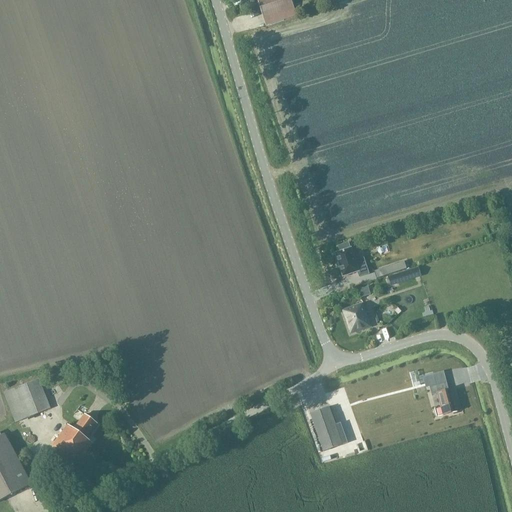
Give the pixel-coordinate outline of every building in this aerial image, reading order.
[(296,16),(291,0),(257,0),(266,26),(296,16)] [(339,253),(335,254),(343,277),(357,272),(359,278),(368,274),(363,259),(355,262),(350,249),(339,253)] [(404,262),(381,269),(383,276),(384,277),(407,269),(404,262)] [(419,268),(396,275),(398,283),(421,276),(419,268)] [(362,304),(341,311),(349,335),(370,328),(362,304)] [(444,383),(446,392),(448,391),(443,374),(431,377),(432,384),(426,385),(427,390),(429,389),(429,387),(444,383)] [(431,377),(424,379),(426,385),(432,384),(431,377)] [(50,409),(38,379),(3,393),(15,423),(50,409)] [(458,411),(452,390),(448,391),(446,392),(444,383),(429,387),(429,389),(431,396),(437,394),(443,415),(458,411)] [(332,407),(330,408),(329,408),(329,407),(310,414),(323,451),(342,445),(331,413),(334,412),(332,407)] [(96,426),(85,417),(77,427),(75,426),(73,430),(68,426),(52,448),(76,466),(92,444),(86,440),(96,426)] [(0,500),(31,484),(5,435),(0,437),(0,500)]
